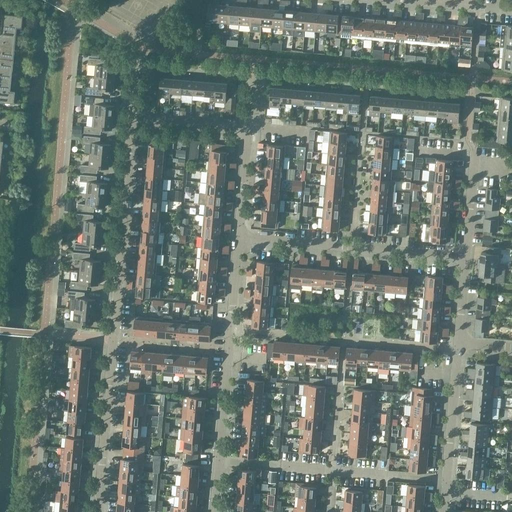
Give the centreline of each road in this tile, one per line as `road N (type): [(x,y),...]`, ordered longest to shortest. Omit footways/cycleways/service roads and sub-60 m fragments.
road 1 (residential): [(96,511),(132,119)]
road 2 (residential): [(219,511),(239,237)]
road 3 (residential): [(465,255),(239,237)]
road 4 (residential): [(445,492),(458,349)]
